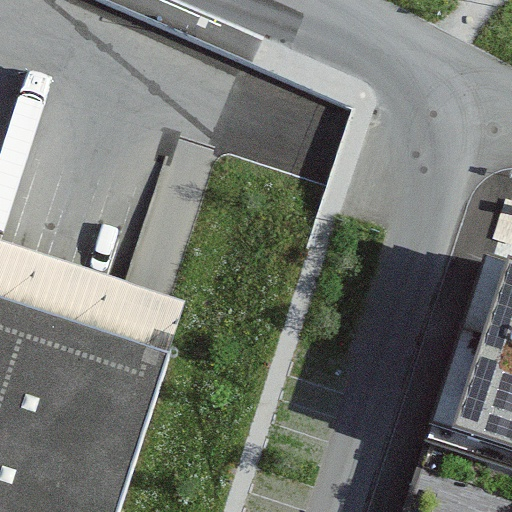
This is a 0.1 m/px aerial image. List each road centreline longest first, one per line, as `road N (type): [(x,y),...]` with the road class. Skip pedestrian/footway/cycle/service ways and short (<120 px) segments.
road 1 (residential): [(335,511),(402,310),(425,120),(442,76)]
road 2 (residential): [(442,76),(293,0)]
